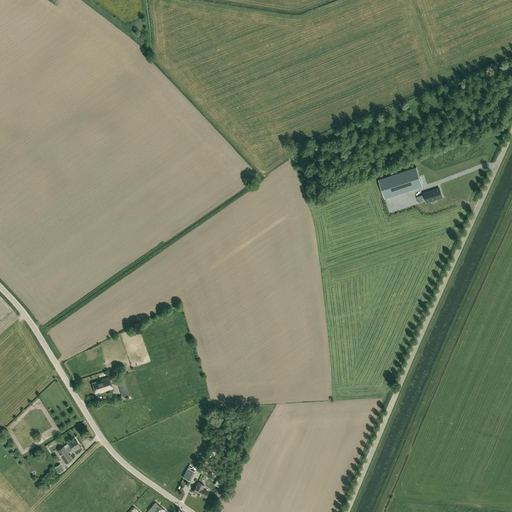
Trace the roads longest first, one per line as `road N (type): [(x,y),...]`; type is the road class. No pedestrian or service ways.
road 1 (tertiary): [(346,511),(511,131)]
road 2 (track): [(378,511),(511,204)]
road 3 (tertiary): [(191,511),(116,455),(0,286)]
